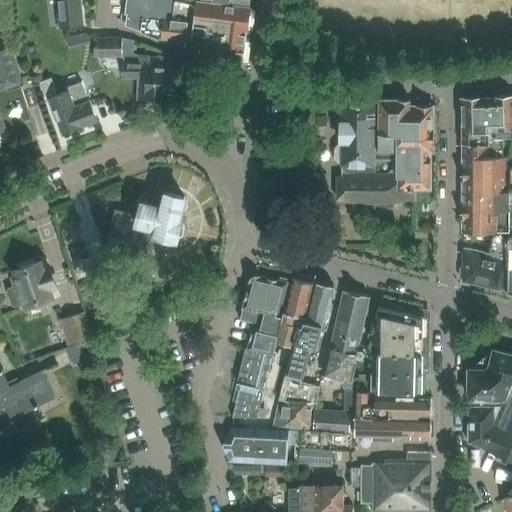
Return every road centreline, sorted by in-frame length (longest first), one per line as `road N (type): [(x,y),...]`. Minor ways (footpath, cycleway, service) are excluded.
road 1 (residential): [(450,83),(255,94),(234,103)]
road 2 (residential): [(446,297),(450,83)]
road 3 (residential): [(449,511),(446,297)]
road 4 (residential): [(446,297),(247,240)]
road 5 (unclassified): [(0,206),(116,152),(179,135)]
